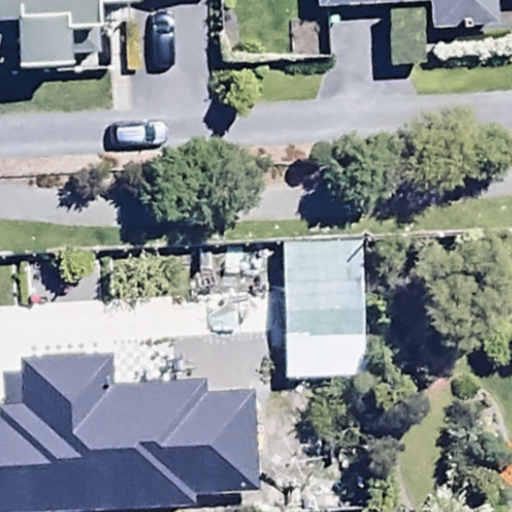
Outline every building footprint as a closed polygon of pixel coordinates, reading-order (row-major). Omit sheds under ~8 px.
[(0,0),(0,63),(12,64),(12,80),(107,78),(106,33),(133,33),(131,0),(0,0)] [(511,5),(511,0),(308,0),(309,17),(426,13),(427,39),(493,37),(492,7),(511,5)] [(229,342),(279,341),(280,388),(354,386),(351,251),(278,253),(279,296),(228,297),(229,342)] [(12,353),(13,384),(0,384),(0,477),(193,467),(191,408),(173,409),(172,378),(72,382),(71,351),(12,353)] [(150,485),(150,511),(305,511),(305,508),(343,507),(342,485),(304,486),(303,451),(253,452),(254,481),(150,485)]
